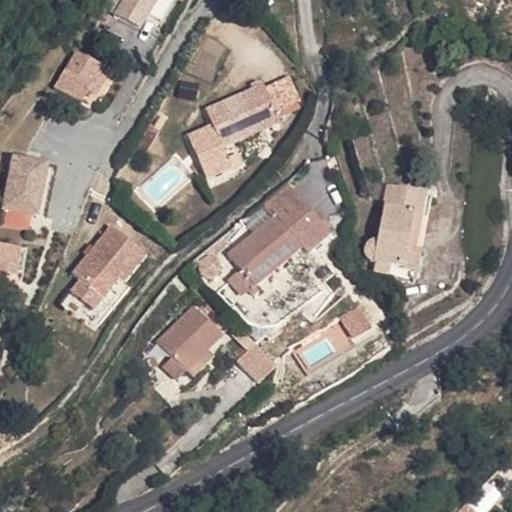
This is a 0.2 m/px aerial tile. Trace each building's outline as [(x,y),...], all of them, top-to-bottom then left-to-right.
[(138,20),(147,0),(111,0),(102,19),(132,33),(138,20)] [(147,0),(138,20),(153,26),(162,5),(153,0),(147,0)] [(78,100),(90,71),(62,57),(46,92),(75,106),(78,100)] [(78,100),(90,105),(102,76),(90,71),(78,100)] [(277,85),(255,97),(264,119),(287,106),(277,85)] [(268,128),(264,119),(255,97),(251,89),(196,114),(201,128),(174,142),(194,188),(219,175),(211,153),(268,128)] [(156,133),(145,127),(132,150),(143,155),(156,133)] [(34,167),(5,165),(2,207),(32,209),(34,167)] [(288,187),(267,208),(272,213),(287,230),(308,209),(288,187)] [(381,190),(371,247),(368,246),(365,246),(363,247),(360,249),(359,251),(358,254),(358,256),(359,259),(361,262),(363,263),(366,264),(368,264),(411,272),(414,256),(399,253),(406,215),(414,217),(418,197),(381,190)] [(308,209),(287,230),(299,243),(306,250),(327,229),(308,209)] [(299,243),(287,230),(272,213),(225,257),(241,273),(254,286),(299,243)] [(143,261),(109,235),(75,282),(83,289),(74,301),(94,316),(117,283),(124,288),(143,261)] [(206,257),(209,257),(211,258),(225,245),(219,238),(200,254),(203,257),(206,257)] [(0,284),(13,286),(17,255),(4,254),(0,284)] [(209,257),(206,257),(203,257),(200,257),(198,259),(195,261),(194,264),(193,267),(194,270),(194,273),(196,275),(197,276),(199,277),(202,278),(205,279),(208,278),(211,277),(213,275),(215,272),(216,269),(216,266),(215,263),(213,260),(211,258),(209,257)] [(230,283),(243,296),(254,286),(241,273),(230,283)] [(358,307),(340,317),(352,337),(370,327),(358,307)] [(194,311),(160,352),(175,365),(189,377),(223,336),(194,311)] [(232,344),(223,336),(189,377),(198,384),(232,344)] [(235,361),(257,383),(276,365),(254,343),(235,361)] [(164,377),(179,390),(189,377),(175,365),(164,377)]
